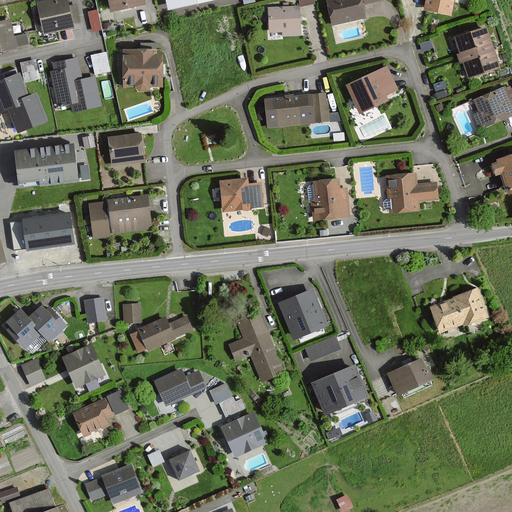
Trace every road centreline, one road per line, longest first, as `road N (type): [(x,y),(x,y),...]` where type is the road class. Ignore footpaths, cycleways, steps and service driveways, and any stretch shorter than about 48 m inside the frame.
road 1 (tertiary): [(468,235),(180,264)]
road 2 (residential): [(438,142),(410,60),(395,51),(236,92)]
road 3 (tertiary): [(180,264),(0,288)]
road 4 (residential): [(438,142),(259,162)]
road 5 (residential): [(210,407),(62,476)]
road 6 (residential): [(62,476),(0,355)]
road 7 (residential): [(236,92),(171,124),(171,171)]
